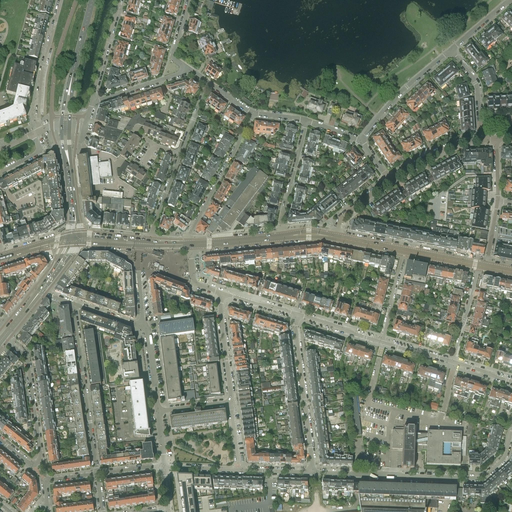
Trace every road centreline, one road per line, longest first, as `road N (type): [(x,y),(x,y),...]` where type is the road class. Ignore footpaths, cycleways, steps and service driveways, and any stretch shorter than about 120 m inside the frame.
road 1 (residential): [(511,431),(505,457),(480,478),(313,473)]
road 2 (residential): [(0,440),(36,469),(40,457),(26,355),(0,337)]
road 3 (residential): [(73,303),(96,474)]
road 4 (residential): [(313,473),(296,314)]
road 5 (residential): [(160,465),(313,473)]
road 6 (residential): [(253,113),(187,244)]
road 7 (residential): [(61,0),(41,75),(38,131)]
road 8 (residential): [(450,50),(360,140)]
